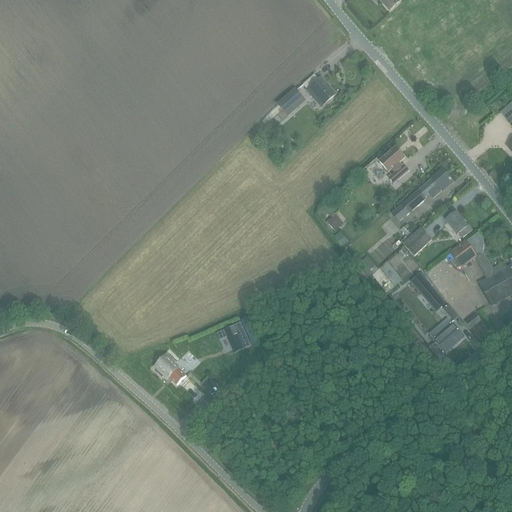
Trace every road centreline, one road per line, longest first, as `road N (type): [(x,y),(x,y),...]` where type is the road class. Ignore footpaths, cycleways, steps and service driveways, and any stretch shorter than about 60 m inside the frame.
road 1 (unclassified): [(264,511),(65,331),(35,322),(0,331)]
road 2 (unclassified): [(511,218),(329,0)]
road 3 (tertiary): [(306,511),(339,467),(511,331)]
